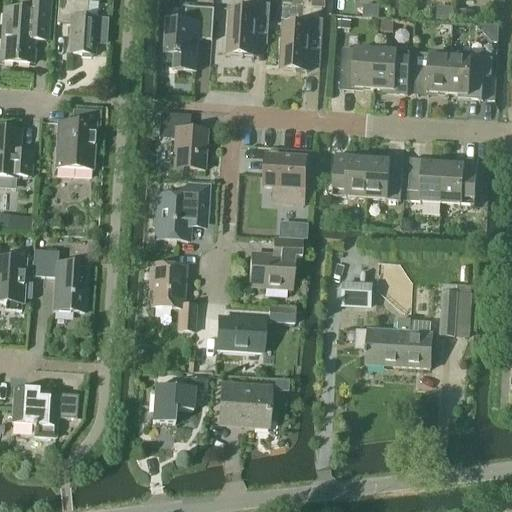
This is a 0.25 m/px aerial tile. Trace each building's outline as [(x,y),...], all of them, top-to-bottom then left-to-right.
[(0,63),(0,64),(31,67),(32,44),(47,45),(50,1),(28,0),(24,0),(23,14),(4,13),(0,63)] [(311,0),(311,10),(324,10),(324,0),(311,0)] [(86,21),(87,4),(58,2),(56,27),(70,28),(68,56),(80,57),(80,60),(90,60),(90,58),(93,58),(96,21),(86,21)] [(231,11),(228,58),(253,60),(254,37),(268,37),(270,7),(255,6),(255,12),(231,11)] [(167,25),(165,58),(178,59),(177,73),(195,75),(197,53),(195,50),(195,43),(211,44),(212,44),(214,12),(185,10),(184,26),(167,25)] [(284,26),(281,73),(306,75),(308,52),(321,53),(323,23),(308,22),(308,28),(284,26)] [(337,32),(350,32),(350,24),(337,23),(337,32)] [(455,29),(454,41),(474,43),(475,31),(455,29)] [(353,91),(373,92),(375,54),(346,52),(342,52),(339,94),(343,94),(353,95),(353,91)] [(375,54),(373,92),(393,94),(392,97),(403,98),(406,98),(409,56),(405,56),(375,54)] [(428,96),(447,97),(450,59),(420,57),(416,56),(413,99),(417,99),(427,99),(428,96)] [(450,59),(447,97),(467,99),(467,102),(477,103),(481,103),(484,61),(479,60),(479,61),(450,59)] [(71,127),(58,126),(55,171),(91,173),(93,129),(99,130),(100,114),(72,113),(71,127)] [(174,140),(172,172),(204,174),(206,134),(188,133),(189,119),(159,117),(158,139),(174,140)] [(19,133),(0,131),(0,180),(16,181),(16,179),(29,180),(31,155),(18,155),(19,133)] [(266,158),(264,190),(274,191),(273,206),(303,208),(306,161),(266,158)] [(336,200),(366,202),(367,185),(368,163),(349,162),(349,159),(339,158),(335,158),(332,200),(336,200)] [(367,185),(366,202),(395,204),(399,204),(402,162),(398,162),(388,161),(388,165),(368,163),(367,185)] [(411,205),(440,206),(443,168),(423,167),(423,164),(413,163),(409,162),(406,205),(411,205)] [(443,168),(440,206),(470,208),(470,209),(474,209),(477,167),(473,166),(473,167),(463,166),(462,169),(443,168)] [(158,199),(155,242),(187,245),(188,219),(204,220),(206,190),(186,189),(185,200),(158,199)] [(250,258),(248,290),(291,292),(293,262),(300,262),(301,244),(282,243),(281,260),(250,258)] [(53,314),(83,316),(86,268),(57,266),(58,255),(33,254),(31,280),(55,281),(53,314)] [(0,306),(4,306),(4,313),(20,314),(24,264),(0,262),(0,306)] [(150,268),(148,311),(178,313),(177,335),(194,336),(195,310),(182,309),(184,270),(150,268)] [(341,311),(371,312),(372,287),(342,286),(341,311)] [(443,287),(440,338),(454,339),(457,288),(443,287)] [(268,311),(268,325),(293,326),(294,312),(268,310),(268,311)] [(218,321),(216,353),(261,356),(263,324),(268,324),(268,311),(253,311),(252,323),(218,321)] [(368,333),(366,353),(364,353),(364,358),(366,358),(365,368),(429,372),(432,337),(409,336),(410,323),(398,322),(397,335),(368,333)] [(154,389),(151,426),(174,427),(175,413),(192,414),(193,393),(204,394),(205,383),(183,381),(182,391),(154,389)] [(275,396),(288,397),(289,383),(276,382),(275,396)] [(221,388),(219,424),(248,425),(248,429),(266,431),(269,396),(237,394),(237,389),(221,388)] [(13,392),(11,426),(31,428),(34,431),(34,440),(54,441),(55,421),(75,423),(77,399),(49,397),(49,393),(37,392),(36,393),(13,392)]
